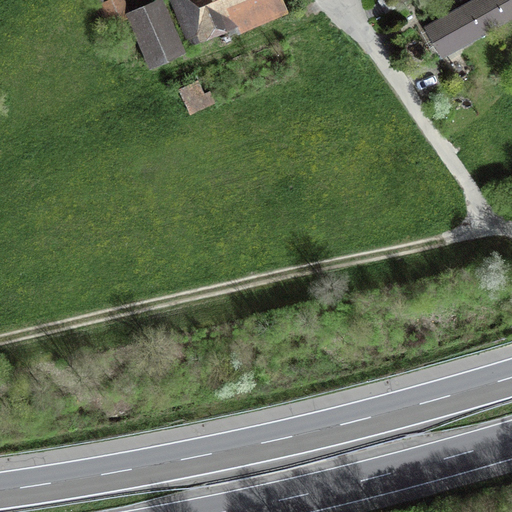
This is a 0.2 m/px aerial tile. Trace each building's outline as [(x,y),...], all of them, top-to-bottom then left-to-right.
[(95,0),(108,26),(129,15),(121,0),(95,0)] [(281,0),(171,0),(190,44),(205,38),(201,28),(246,9),(253,24),(286,11),(281,0)] [(390,0),(379,0),(378,0),(385,13),(395,7),(390,0)] [(511,0),(473,0),(425,27),(442,56),(511,17),(511,0)] [(179,51),(158,4),(133,15),(153,62),(179,51)] [(198,81),(179,90),(190,113),(214,102),(209,91),(204,94),(198,81)]
